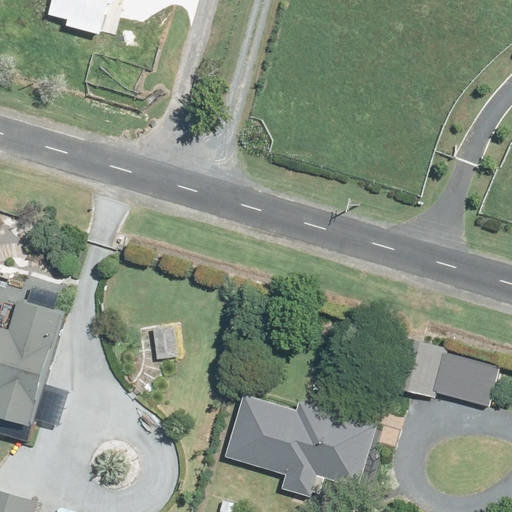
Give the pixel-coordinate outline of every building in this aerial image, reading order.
[(16,329),(0,324),(0,430),(31,439),(35,425),(38,426),(69,310),(59,307),(62,295),(37,288),(33,302),(24,300),(16,329)] [(179,325),(155,326),(157,358),(180,357),(179,325)] [(439,398),(451,349),(396,335),(384,384),(439,398)] [(381,422),(301,399),(299,407),(247,392),(228,457),(289,474),(286,487),(321,497),(327,478),(362,488),(381,422)] [(0,511),(34,511),(37,500),(0,489),(0,511)] [(239,511),(242,498),(221,495),(218,511),(239,511)]
